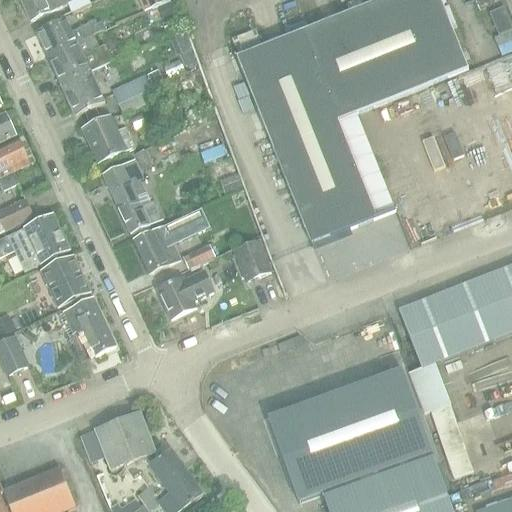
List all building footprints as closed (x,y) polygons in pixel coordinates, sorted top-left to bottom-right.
[(52,0),(20,0),(31,24),(58,11),(52,0)] [(64,0),(72,15),(90,6),(87,0),(64,0)] [(145,0),(150,11),(173,0),(172,0),(145,0)] [(341,122),(471,71),(443,0),(384,0),(239,59),(306,227),(310,226),(316,242),(336,233),(337,237),(392,215),(386,199),(373,204),(341,122)] [(172,4),(142,15),(147,28),(177,17),(172,4)] [(511,29),(503,8),(489,14),(498,36),(511,30),(511,29)] [(36,36),(47,59),(76,45),(93,37),(100,34),(95,23),(71,34),(65,22),(36,36)] [(47,59),(61,88),(90,75),(89,73),(112,63),(105,47),(99,50),(93,37),(76,45),(47,59)] [(158,73),(145,79),(151,92),(164,86),(158,73)] [(90,75),(61,88),(75,118),(104,105),(90,75)] [(145,79),(113,94),(119,107),(140,97),(151,92),(145,79)] [(140,97),(119,107),(124,118),(145,108),(140,97)] [(197,111),(184,116),(189,127),(202,122),(197,111)] [(0,146),(16,139),(6,117),(0,119),(0,146)] [(98,166),(126,153),(111,120),(82,133),(98,166)] [(18,144),(0,152),(0,185),(4,193),(18,187),(13,176),(30,168),(18,144)] [(131,237),(161,222),(134,162),(102,177),(131,237)] [(491,173),(480,176),(486,199),(497,197),(491,173)] [(238,176),(220,182),(225,196),(243,190),(238,176)] [(239,196),(231,200),(241,221),(248,217),(239,196)] [(34,223),(24,201),(0,212),(0,227),(4,236),(34,223)] [(164,229),(134,243),(150,277),(180,263),(171,244),(188,236),(189,238),(205,231),(197,214),(164,229)] [(23,274),(69,253),(53,218),(7,239),(23,274)] [(260,242),(235,253),(247,285),(273,274),(260,242)] [(202,254),(184,262),(189,273),(207,264),(216,260),(211,250),(202,254)] [(59,310),(89,296),(73,261),(43,275),(59,310)] [(422,370),(511,334),(511,268),(399,313),(422,370)] [(204,274),(191,280),(184,284),(183,281),(157,294),(171,323),(196,310),(193,304),(214,295),(204,274)] [(86,363),(115,349),(93,303),(74,312),(84,334),(70,341),(77,357),(82,354),(86,363)] [(8,319),(0,323),(0,338),(14,333),(8,319)] [(0,346),(0,358),(9,378),(27,369),(14,340),(0,346)] [(402,374),(269,422),(299,506),(323,497),(324,501),(328,511),(451,511),(434,461),(402,374)] [(450,408),(425,418),(442,465),(467,456),(450,408)] [(143,460),(155,456),(139,414),(95,432),(111,473),(123,468),(143,460)] [(143,460),(123,468),(133,481),(139,477),(148,488),(149,490),(138,497),(145,506),(187,475),(171,453),(149,469),(143,460)] [(59,470),(2,494),(9,511),(68,511),(75,509),(59,470)] [(506,470),(490,476),(493,486),(509,480),(506,470)] [(182,511),(203,497),(191,482),(187,475),(145,506),(148,511),(154,511),(159,508),(162,511),(182,511)] [(0,511),(9,511),(2,494),(0,488),(0,511)] [(118,504),(110,509),(111,511),(136,511),(141,509),(135,500),(122,509),(118,504)] [(511,511),(511,501),(483,511),(511,511)]
